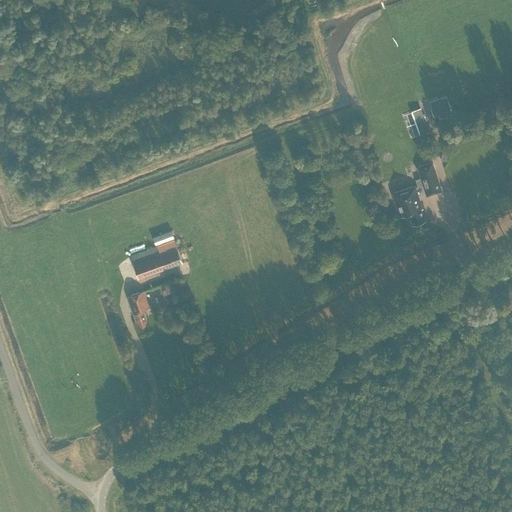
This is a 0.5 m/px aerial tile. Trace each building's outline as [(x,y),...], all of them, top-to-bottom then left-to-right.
[(447,96),(429,102),(431,107),(430,107),(434,117),(452,111),(447,96)] [(429,131),(421,107),(411,111),(420,134),(429,131)] [(443,149),(441,159),(446,161),(449,150),(443,149)] [(409,212),(413,223),(425,220),(421,208),(422,207),(418,195),(426,193),(426,195),(442,190),(432,161),(417,166),(423,184),(416,187),(415,185),(392,193),(400,216),(409,212)] [(130,254),(134,264),(139,278),(166,268),(166,267),(183,261),(175,239),(130,254)] [(128,296),(138,325),(148,322),(143,308),(149,306),(143,290),(128,296)]
